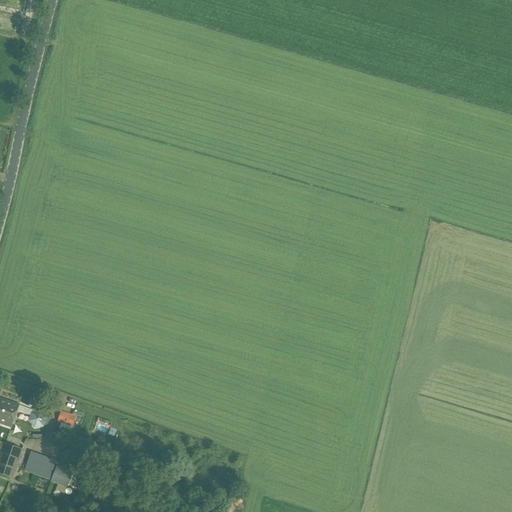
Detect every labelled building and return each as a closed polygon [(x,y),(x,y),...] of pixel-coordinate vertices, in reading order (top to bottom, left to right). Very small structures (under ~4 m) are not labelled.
[(0,399),(0,418),(5,405),(7,406),(8,402),(0,399)] [(0,423),(11,428),(19,406),(8,402),(7,406),(5,405),(0,418),(0,423)] [(44,427),(47,417),(40,410),(31,413),(28,422),(34,429),(44,427)] [(76,416),(72,415),(61,411),(57,421),(58,421),(57,423),(72,427),(76,416)] [(0,450),(0,454),(19,461),(23,450),(3,443),(0,450)] [(49,481),(56,462),(30,453),(26,465),(27,465),(25,471),(49,481)] [(0,463),(16,469),(19,461),(0,454),(0,463)] [(16,469),(0,463),(0,474),(13,479),(16,469)] [(73,473),(57,466),(51,482),(67,488),(73,473)]
